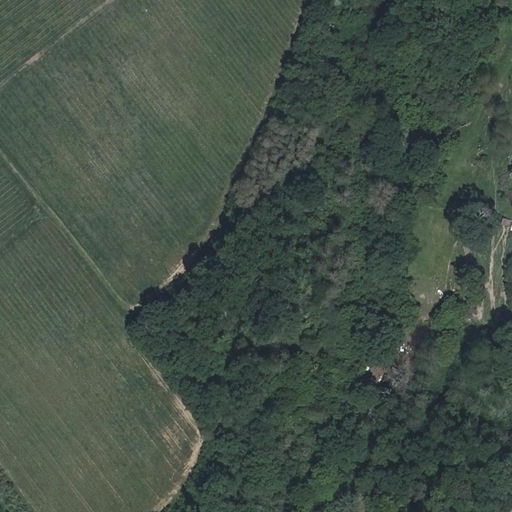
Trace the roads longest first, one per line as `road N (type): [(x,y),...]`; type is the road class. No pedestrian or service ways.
road 1 (track): [(309,0),(212,230),(177,274),(130,310),(127,330),(137,350),(200,440),(153,511)]
road 2 (track): [(0,152),(130,310)]
road 3 (track): [(110,0),(0,87)]
